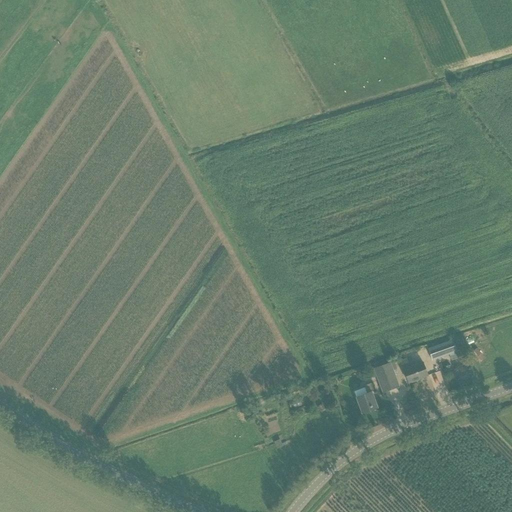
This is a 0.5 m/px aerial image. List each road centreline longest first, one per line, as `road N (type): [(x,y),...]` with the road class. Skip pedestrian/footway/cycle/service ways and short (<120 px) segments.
road 1 (tertiary): [(292,511),(379,437),(511,388)]
road 2 (tertiary): [(196,511),(60,447),(0,406)]
